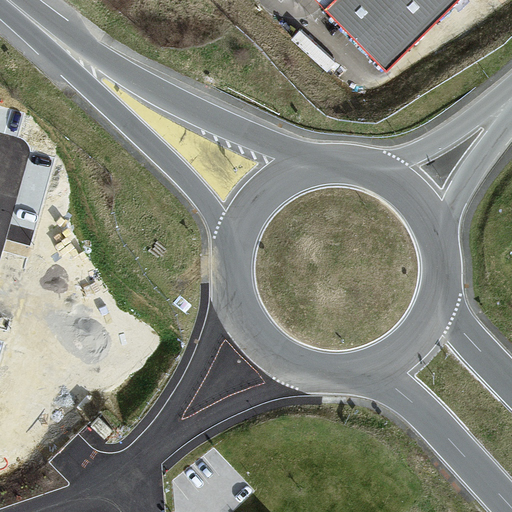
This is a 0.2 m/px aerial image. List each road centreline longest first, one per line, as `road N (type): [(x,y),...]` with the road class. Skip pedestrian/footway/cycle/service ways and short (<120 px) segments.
road 1 (trunk): [(318,163),(144,84),(13,5)]
road 2 (trunk): [(13,5),(192,186),(233,244)]
road 3 (unclassified): [(232,283),(197,366),(135,457)]
road 4 (unclassified): [(135,457),(235,401),(313,370)]
road 5 (trunk): [(372,366),(511,507)]
road 6 (unclassified): [(511,91),(450,135),(371,168)]
road 7 (unclassified): [(438,240),(471,170),(511,113)]
road 8 (trunk): [(232,283),(259,339),(313,370)]
road 9 (trunk): [(318,163),(255,200),(233,244)]
